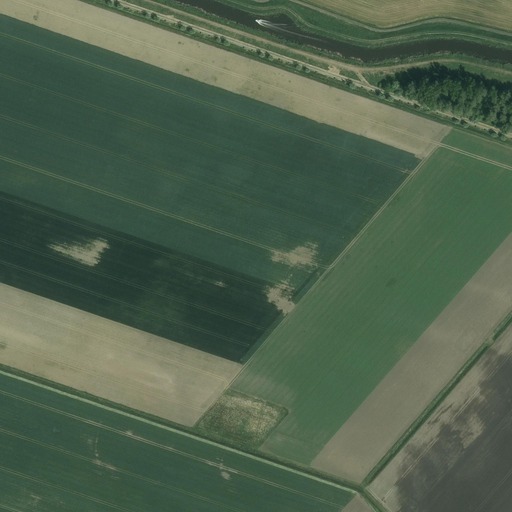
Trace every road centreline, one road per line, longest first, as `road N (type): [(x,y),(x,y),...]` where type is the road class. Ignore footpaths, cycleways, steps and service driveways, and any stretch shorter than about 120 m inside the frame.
road 1 (track): [(511,45),(459,34),(361,42),(303,24),(289,10),(225,0)]
road 2 (track): [(511,309),(361,482),(389,511)]
